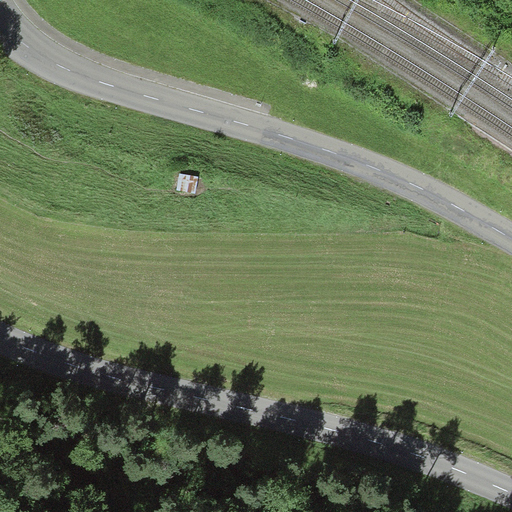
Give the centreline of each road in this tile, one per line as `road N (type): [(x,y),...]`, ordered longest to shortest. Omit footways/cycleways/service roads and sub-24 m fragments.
road 1 (tertiary): [(0,17),(56,63),(399,176),(511,238)]
road 2 (tertiary): [(0,336),(80,369),(406,451),(511,493)]
